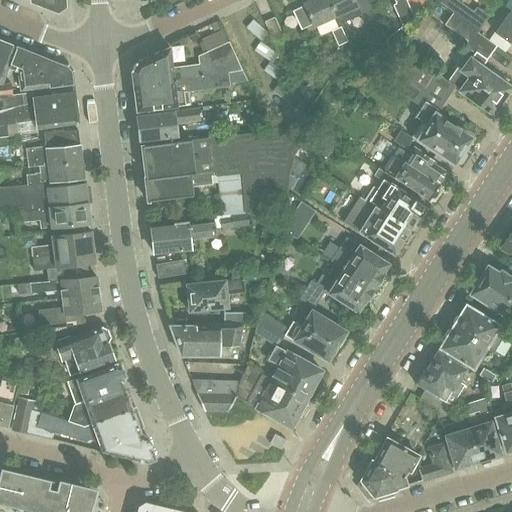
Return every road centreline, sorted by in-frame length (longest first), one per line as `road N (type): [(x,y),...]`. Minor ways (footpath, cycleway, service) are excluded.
road 1 (residential): [(194,459),(129,291),(100,42)]
road 2 (primary): [(300,511),(338,430),(511,168)]
road 3 (unclassified): [(385,511),(511,471)]
road 4 (residential): [(121,481),(0,444)]
road 5 (residential): [(100,42),(143,33),(215,0)]
